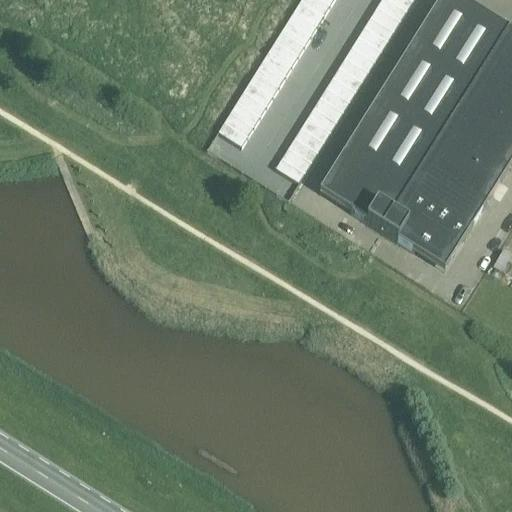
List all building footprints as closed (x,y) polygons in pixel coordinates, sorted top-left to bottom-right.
[(0,0),(0,12),(106,79),(155,0),(0,0)] [(311,0),(302,0),(299,6),(323,21),(329,11),(311,0)] [(311,0),(329,11),(335,1),(334,0),(311,0)] [(442,0),(318,196),(381,236),(508,34),(453,0),(442,0)] [(405,17),(412,6),(401,0),(382,0),(382,2),(405,17)] [(405,17),(382,2),(375,12),(399,27),(405,17)] [(316,31),(323,21),(299,6),(293,16),(316,31)] [(369,22),(393,37),(399,27),(375,12),(369,22)] [(286,26),(310,41),(316,31),(293,16),(286,26)] [(393,37),(369,22),(363,32),(386,47),(393,37)] [(280,36),(304,51),(310,41),(286,26),(280,36)] [(356,42),(380,57),(386,47),(363,32),(356,42)] [(511,165),(511,37),(508,34),(381,236),(443,275),(511,165)] [(274,46),(297,61),(304,51),(280,36),(274,46)] [(380,57),(356,42),(350,52),(374,67),(380,57)] [(274,46),(267,56),(291,71),(297,61),(274,46)] [(344,62),(367,77),(374,67),(350,52),(344,62)] [(285,81),(291,71),(267,56),(261,66),(285,81)] [(337,72),(361,87),(367,77),(344,62),(337,72)] [(285,81),(261,66),(254,77),(278,91),(285,81)] [(331,82),(355,97),(361,87),(337,72),(331,82)] [(254,77),(248,87),(272,102),(278,91),(254,77)] [(331,82),(325,92),(348,107),(355,97),(331,82)] [(272,102),(248,87),(242,97),(266,112),(272,102)] [(342,117),(348,107),(325,92),(318,103),(342,117)] [(266,112),(242,97),(235,107),(259,122),(266,112)] [(318,103),(312,113),(336,128),(342,117),(318,103)] [(235,107),(229,117),(253,132),(259,122),(235,107)] [(306,123),(329,138),(336,128),(312,113),(306,123)] [(247,142),(253,132),(229,117),(223,127),(247,142)] [(306,123),(299,133),(323,148),(329,138),(306,123)] [(216,137),(240,152),(247,142),(223,127),(216,137)] [(317,158),(323,148),(299,133),(293,143),(317,158)] [(310,168),(317,158),(293,143),(287,153),(310,168)] [(287,153),(280,163),(304,178),(310,168),(287,153)] [(298,188),(304,178),(280,163),(274,173),(298,188)]
